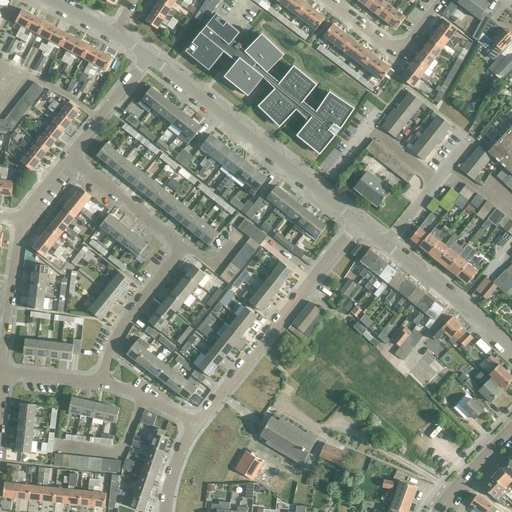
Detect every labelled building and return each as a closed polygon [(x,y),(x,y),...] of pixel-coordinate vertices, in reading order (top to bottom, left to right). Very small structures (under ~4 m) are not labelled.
[(160,0),(153,10),(165,18),(172,8),(160,0)] [(190,4),(184,0),(181,5),(187,9),(190,4)] [(209,17),(220,0),(205,0),(199,11),(209,17)] [(277,0),(277,1),(287,8),(292,0),(277,0)] [(300,0),(292,0),(287,8),(296,15),(305,4),(300,0)] [(381,0),(373,0),(367,8),(377,15),(386,3),(381,0)] [(482,34),(490,19),(491,18),(483,12),(489,5),(482,0),(460,0),(457,4),(481,22),(472,38),(478,42),(482,34)] [(262,1),(259,5),(268,12),(272,8),(262,1)] [(395,10),(386,3),(377,15),(386,22),(395,10)] [(190,4),(186,9),(193,13),(196,8),(190,4)] [(315,11),(305,4),(296,15),(305,23),(315,11)] [(281,15),(272,8),(268,12),(278,20),(281,15)] [(22,10),(15,23),(21,26),(19,32),(24,34),(34,16),(22,10)] [(153,10),(145,22),(156,28),(157,30),(162,23),(167,26),(169,21),(165,18),(153,10)] [(405,18),(395,10),(386,22),(396,30),(405,18)] [(315,11),(305,23),(315,30),(325,18),(315,11)] [(201,33),(188,48),(189,49),(189,48),(194,52),(191,56),(190,56),(204,67),(204,66),(207,63),(212,67),(211,67),(212,67),(224,52),(230,57),(237,62),(224,78),(248,97),(263,78),(274,90),(261,103),(261,104),(262,103),(266,108),(263,111),(262,111),(275,123),(275,122),(278,119),(283,124),(282,124),(283,124),(296,110),(308,122),(299,133),(300,133),(305,137),(302,140),(301,140),(315,151),(315,150),(318,147),(322,151),(323,152),(335,136),(340,130),(341,130),(352,113),(351,113),(346,109),(348,106),(349,106),(349,105),(335,96),(335,97),(332,100),(327,97),(327,96),(316,112),(303,102),(314,89),(314,88),(313,89),(308,85),(311,81),(311,82),(312,81),(299,70),(298,71),(299,71),(296,74),(291,70),(279,83),(267,73),(281,59),(280,58),(280,59),(275,54),(278,51),(279,51),(267,39),(267,40),(264,43),(259,38),(245,52),(241,48),(242,47),(239,44),(238,45),(234,40),(240,33),(216,14),(206,27),(201,33)] [(291,23),(281,15),(278,20),(287,27),(291,23)] [(21,41),(22,41),(25,43),(31,31),(38,35),(45,22),(34,16),(24,34),(21,41)] [(172,17),(169,21),(175,25),(178,21),(172,17)] [(502,31),(490,19),(482,34),(496,47),(488,55),(493,60),(502,51),(501,50),(511,39),(511,37),(509,35),(509,32),(507,30),(504,31),(503,30),(502,31)] [(175,25),(169,21),(167,26),(172,30),(175,25)] [(444,21),(437,31),(456,45),(459,41),(452,36),(457,30),(444,21)] [(45,22),(38,35),(49,41),(56,28),(45,22)] [(300,30),(291,23),(287,27),(297,34),(300,30)] [(333,44),(342,32),(332,24),(323,36),(333,44)] [(175,26),(171,31),(176,35),(180,29),(175,26)] [(49,41),(46,46),(43,52),(47,55),(51,49),(54,44),(60,47),(67,34),(56,28),(49,41)] [(300,30),(297,34),(305,40),(308,36),(300,30)] [(437,31),(430,40),(442,49),(446,44),(460,54),(457,59),(462,61),(467,52),(462,50),(456,45),(437,31)] [(21,41),(24,34),(19,32),(15,38),(21,41)] [(342,32),(333,44),(343,51),(352,39),(342,32)] [(60,47),(66,50),(60,62),(65,64),(72,53),(78,40),(67,34),(60,47)] [(12,39),(5,53),(11,56),(18,42),(12,39)] [(361,46),(352,39),(343,51),(352,58),(361,46)] [(72,53),(65,64),(59,76),(63,79),(76,55),(83,59),(89,46),(78,40),(72,53)] [(442,49),(430,40),(422,50),(435,59),(442,49)] [(462,50),(467,52),(472,43),(467,41),(462,50)] [(43,52),(46,46),(41,43),(38,50),(43,52)] [(324,55),(328,51),(319,45),(316,49),(324,55)] [(100,52),(89,46),(83,59),(89,62),(83,73),(88,76),(91,70),(94,65),(100,52)] [(371,54),(361,46),(352,58),(362,66),(371,54)] [(422,50),(415,59),(427,69),(435,59),(422,50)] [(337,58),(328,51),(324,55),(334,63),(337,58)] [(112,58),(100,52),(94,65),(105,71),(112,58)] [(380,61),(371,54),(362,66),(371,73),(380,61)] [(39,73),(47,59),(41,56),(33,70),(39,73)] [(347,66),(337,58),(334,63),(343,70),(347,66)] [(502,77),(511,66),(511,61),(509,58),(496,72),(502,77)] [(415,59),(408,69),(420,78),(426,83),(430,78),(424,73),(427,69),(415,59)] [(390,69),(380,61),(371,73),(381,81),(390,69)] [(59,65),(53,62),(47,73),(53,76),(59,65)] [(455,62),(451,71),(455,73),(460,64),(455,62)] [(347,66),(343,70),(353,77),(356,73),(347,66)] [(420,78),(408,69),(401,78),(413,88),(420,78)] [(455,73),(451,71),(446,80),(450,82),(455,73)] [(366,80),(356,73),(353,77),(362,85),(366,80)] [(82,74),(79,79),(84,82),(87,76),(82,74)] [(370,74),(366,80),(362,85),(370,91),(376,84),(371,80),(373,77),(370,74)] [(85,81),(80,91),(85,94),(90,84),(85,81)] [(34,83),(31,88),(40,95),(44,90),(34,83)] [(443,94),(448,85),(444,83),(441,88),(438,86),(436,90),(439,92),(443,94)] [(40,95),(31,88),(27,92),(37,99),(40,95)] [(151,88),(138,105),(148,113),(152,108),(162,96),(151,88)] [(27,92),(24,96),(33,104),(37,99),(27,92)] [(443,94),(439,92),(434,101),(438,103),(443,94)] [(409,93),(400,105),(413,115),(419,107),(423,111),(426,107),(409,93)] [(24,96),(20,102),(29,109),(33,104),(24,96)] [(171,104),(162,96),(152,108),(162,116),(171,104)] [(55,100),(51,104),(57,109),(60,104),(55,100)] [(20,102),(16,107),(25,114),(29,109),(20,102)] [(69,103),(61,113),(72,122),(80,111),(69,103)] [(476,103),(468,103),(469,113),(477,113),(476,103)] [(57,109),(51,104),(48,108),(53,113),(57,109)] [(171,104),(162,116),(172,123),(181,112),(171,104)] [(413,115),(400,105),(394,112),(392,111),(389,115),(404,126),(410,119),(415,122),(418,119),(413,115)] [(16,107),(12,111),(21,119),(25,114),(16,107)] [(21,119),(12,111),(9,116),(18,123),(21,119)] [(181,112),(172,123),(182,131),(191,120),(181,112)] [(435,120),(428,128),(443,139),(446,135),(444,134),(451,127),(433,112),(430,116),(435,120)] [(72,122),(61,113),(53,123),(64,131),(72,122)] [(136,128),(141,122),(131,114),(126,120),(136,128)] [(404,126),(389,115),(386,119),(388,120),(381,128),(399,142),(402,138),(397,134),(404,126)] [(9,116),(5,120),(14,127),(18,123),(9,116)] [(5,120),(0,120),(0,132),(10,132),(14,127),(5,120)] [(39,120),(35,124),(41,129),(44,124),(39,120)] [(191,120),(182,131),(192,139),(201,128),(191,120)] [(64,131),(53,123),(45,132),(56,141),(64,131)] [(129,134),(133,130),(125,123),(122,128),(129,134)] [(41,129),(35,124),(32,128),(37,133),(41,129)] [(146,136),(149,132),(142,126),(139,130),(146,136)] [(511,175),(511,174),(511,126),(488,153),(504,168),(509,172),(511,175)] [(443,139),(428,128),(422,136),(417,132),(414,136),(419,139),(432,149),(438,142),(440,143),(443,139)] [(133,130),(129,134),(137,140),(141,136),(133,130)] [(15,131),(11,136),(17,141),(21,136),(15,131)] [(56,141),(45,132),(37,142),(48,151),(56,141)] [(149,132),(146,136),(153,141),(156,137),(149,132)] [(212,156),(222,144),(210,135),(201,147),(212,156)] [(148,149),(151,145),(144,138),(140,142),(148,149)] [(419,139),(413,147),(409,144),(406,147),(423,161),(432,149),(419,139)] [(19,144),(25,149),(28,144),(23,140),(19,144)] [(159,140),(156,144),(158,146),(166,151),(169,147),(162,141),(159,140)] [(373,140),(365,149),(380,161),(387,152),(373,140)] [(48,151),(37,142),(29,152),(40,161),(48,151)] [(25,149),(19,144),(16,148),(21,153),(25,149)] [(106,163),(116,152),(106,144),(97,156),(106,163)] [(222,144),(212,156),(223,165),(233,153),(222,144)] [(151,145),(148,149),(156,155),(159,151),(151,145)] [(479,147),(469,158),(482,169),(489,161),(493,164),(496,161),(479,147)] [(181,164),(189,153),(183,149),(175,159),(181,164)] [(40,161),(29,152),(21,162),(32,171),(40,161)] [(125,159),(116,152),(106,163),(116,171),(125,159)] [(387,152),(380,161),(385,165),(392,155),(387,152)] [(167,164),(170,160),(162,153),(159,157),(167,164)] [(189,153),(181,164),(186,167),(194,157),(189,153)] [(233,153),(223,165),(234,174),(244,161),(233,153)] [(392,155),(385,165),(389,168),(397,159),(392,155)] [(203,167),(208,161),(205,158),(200,165),(203,167)] [(482,169),(469,158),(460,170),(477,184),(480,180),(476,177),(482,169)] [(125,159),(116,171),(125,178),(134,166),(125,159)] [(397,159),(389,168),(394,172),(401,163),(397,159)] [(170,160),(167,164),(175,170),(178,166),(170,160)] [(212,163),(208,161),(203,167),(206,170),(212,163)] [(234,174),(246,183),(255,170),(244,161),(234,174)] [(401,163),(394,172),(398,176),(406,166),(401,163)] [(144,174),(134,166),(125,178),(134,186),(144,174)] [(406,166),(398,176),(403,179),(410,170),(406,166)] [(203,167),(198,174),(201,177),(206,170),(203,167)] [(186,179),(189,175),(181,168),(178,172),(186,179)] [(504,168),(497,177),(496,177),(501,181),(509,172),(504,168)] [(267,179),(255,170),(246,183),(252,188),(249,192),(253,196),(267,179)] [(410,170),(403,179),(408,183),(415,174),(410,170)] [(144,174),(134,186),(144,193),(153,181),(148,177),(149,175),(145,172),(144,174)] [(377,206),(389,190),(367,172),(354,188),(377,206)] [(509,172),(501,181),(505,185),(511,177),(511,174),(511,175),(509,172)] [(7,175),(2,174),(1,180),(0,187),(0,194),(12,196),(14,182),(6,181),(7,175)] [(197,181),(189,175),(186,179),(194,185),(197,181)] [(225,185),(230,179),(227,176),(217,189),(220,192),(224,187),(225,185)] [(230,179),(225,185),(229,188),(234,181),(230,179)] [(162,189),(153,181),(144,193),(153,201),(162,189)] [(174,181),(169,187),(175,192),(180,185),(174,181)] [(204,193),(208,189),(200,183),(197,187),(204,193)] [(462,190),(471,197),(475,192),(466,185),(462,190)] [(224,187),(219,194),(224,198),(230,191),(224,187)] [(286,195),(276,187),(263,203),(267,206),(270,202),(277,207),(286,195)] [(97,210),(87,202),(91,197),(80,188),(73,198),(94,214),(97,210)] [(172,196),(162,189),(153,201),(162,208),(172,196)] [(208,189),(204,193),(212,200),(216,196),(208,189)] [(460,196),(450,189),(447,193),(456,201),(460,196)] [(462,190),(459,194),(458,195),(468,202),(471,197),(462,190)] [(447,193),(443,198),(452,206),(453,204),(454,204),(456,201),(447,193)] [(478,194),(470,203),(477,209),(485,200),(478,194)] [(296,203),(286,195),(277,207),(287,215),(296,203)] [(172,196),(162,208),(172,216),(181,204),(172,196)] [(456,201),(454,204),(461,210),(467,202),(460,196),(456,201)] [(99,218),(94,214),(73,198),(65,208),(76,217),(80,211),(95,223),(99,218)] [(224,209),(227,204),(219,198),(216,202),(224,209)] [(443,198),(439,203),(438,204),(447,212),(452,206),(443,198)] [(433,199),(426,208),(431,213),(438,204),(439,203),(433,199)] [(246,215),(254,204),(248,200),(240,210),(246,215)] [(487,201),(476,215),(483,221),(494,207),(487,201)] [(296,203),(287,215),(297,223),(306,211),(296,203)] [(190,211),(181,204),(172,216),(181,223),(190,211)] [(227,204),(224,209),(232,215),(235,211),(227,204)] [(255,215),(260,209),(254,204),(246,215),(251,219),(255,215)] [(469,205),(465,210),(470,214),(475,209),(469,205)] [(76,217),(65,208),(57,218),(68,227),(76,217)] [(489,218),(481,227),(486,231),(492,223),(496,227),(498,225),(506,216),(496,208),(489,218)] [(200,219),(190,211),(181,223),(190,231),(200,219)] [(297,223),(294,226),(303,234),(304,233),(305,233),(316,219),(306,211),(297,223)] [(419,247),(428,236),(421,231),(423,228),(425,229),(434,217),(430,214),(418,229),(417,228),(412,233),(414,235),(410,240),(419,247)] [(110,234),(120,222),(110,215),(100,227),(110,234)] [(510,219),(506,216),(498,225),(503,229),(510,219)] [(57,218),(49,228),(60,237),(65,230),(75,238),(77,234),(72,230),(68,227),(57,218)] [(209,226),(200,219),(190,231),(200,238),(209,226)] [(243,232),(250,223),(245,219),(238,228),(243,232)] [(315,241),(326,227),(316,219),(305,233),(315,241)] [(511,220),(510,219),(503,229),(507,232),(511,226),(511,220)] [(129,230),(120,222),(110,234),(119,242),(129,230)] [(271,228),(264,222),(260,227),(268,232),(271,228)] [(250,223),(243,232),(248,236),(252,232),(256,227),(250,223)] [(72,230),(77,234),(81,230),(76,226),(72,230)] [(209,226),(200,238),(209,246),(219,234),(209,226)] [(267,236),(256,227),(252,232),(263,241),(267,236)] [(60,237),(49,228),(41,237),(52,246),(57,250),(62,254),(65,250),(55,242),(60,237)] [(427,237),(419,247),(420,248),(419,250),(423,252),(425,252),(429,255),(439,241),(447,231),(442,228),(439,232),(434,228),(430,234),(428,236),(427,237)] [(138,237),(129,230),(119,242),(128,249),(138,237)] [(263,241),(252,232),(248,236),(250,238),(259,245),(263,241)] [(281,243),(284,238),(277,232),(274,237),(281,243)] [(505,233),(497,243),(502,247),(510,238),(505,233)] [(439,241),(429,255),(429,257),(433,260),(434,259),(438,262),(449,249),(458,237),(454,234),(445,246),(439,241)] [(44,256),(52,247),(52,246),(41,237),(33,248),(44,256)] [(138,237),(128,249),(138,257),(140,255),(145,259),(154,248),(148,243),(147,245),(138,237)] [(259,245),(250,238),(246,243),(256,250),(259,245)] [(284,238),(281,243),(291,251),(294,246),(284,238)] [(97,250),(100,246),(96,242),(92,239),(89,243),(97,250)] [(443,256),(438,262),(439,263),(439,265),(442,267),(444,266),(448,270),(467,245),(463,243),(460,247),(454,242),(449,249),(443,256)] [(246,243),(243,247),(252,255),(256,250),(246,243)] [(296,244),(294,246),(291,251),(301,258),(305,252),(296,244)] [(370,270),(380,257),(376,253),(376,251),(373,249),(371,250),(370,248),(367,252),(363,248),(362,248),(357,244),(350,254),(365,267),(363,269),(364,270),(359,276),(363,279),(370,270)] [(476,253),(467,245),(448,270),(448,272),(451,275),(453,274),(457,277),(468,264),(467,263),(476,253)] [(78,254),(82,257),(84,254),(88,249),(84,246),(78,254)] [(100,246),(97,250),(105,256),(108,252),(100,246)] [(252,255),(243,247),(239,252),(248,260),(252,255)] [(57,250),(56,250),(53,254),(56,256),(58,259),(60,256),(62,254),(57,250)] [(255,257),(259,261),(265,254),(261,250),(255,257)] [(239,252),(235,257),(244,265),(248,260),(239,252)] [(82,257),(78,254),(72,262),(76,265),(82,257)] [(116,265),(119,261),(111,254),(108,258),(116,265)] [(244,265),(235,257),(231,262),(240,270),(244,265)] [(259,261),(255,257),(249,265),(253,268),(259,261)] [(380,257),(370,270),(374,274),(373,276),(374,277),(365,288),(368,291),(379,278),(389,264),(386,261),(385,259),(383,257),(381,257),(380,257)] [(468,264),(457,277),(457,279),(461,282),(462,281),(467,285),(485,263),(480,259),(474,267),(473,266),(472,267),(468,264)] [(274,272),(286,282),(293,272),(279,260),(275,265),(275,264),(271,270),(274,272)] [(119,261),(116,265),(124,271),(127,267),(119,261)] [(240,270),(231,262),(227,267),(236,275),(240,270)] [(382,285),(374,296),(377,298),(381,293),(388,285),(398,271),(395,268),(395,266),(392,264),(390,265),(389,264),(379,278),(383,281),(381,284),(382,285)] [(33,272),(31,284),(46,286),(48,274),(48,273),(48,268),(47,266),(34,265),(33,272)] [(210,279),(206,276),(194,266),(187,275),(199,284),(203,287),(210,279)] [(227,267),(223,272),(233,279),(236,275),(227,267)] [(239,277),(243,281),(248,273),(244,270),(239,277)] [(506,270),(499,277),(511,289),(511,288),(511,276),(506,271),(506,270)] [(398,271),(388,285),(392,288),(390,292),(391,293),(385,300),(385,301),(388,303),(397,292),(408,279),(404,276),(404,274),(401,271),(399,272),(398,271)] [(233,279),(223,272),(220,277),(229,284),(233,279)] [(274,272),(266,282),(278,292),(286,282),(274,272)] [(119,273),(112,282),(124,292),(131,282),(119,273)] [(199,284),(187,275),(179,284),(191,294),(199,284)] [(243,281),(239,277),(233,285),(237,288),(243,281)] [(408,279),(397,292),(402,296),(401,298),(402,299),(395,307),(399,310),(407,300),(417,286),(414,284),(414,281),(411,279),(409,280),(408,279)] [(347,298),(357,285),(349,280),(340,292),(347,298)] [(486,300),(497,287),(490,281),(480,294),(486,300)] [(124,292),(112,282),(104,292),(116,301),(124,292)] [(266,282),(258,292),(270,302),(278,292),(266,282)] [(46,286),(31,284),(29,296),(45,298),(46,286)] [(179,284),(172,294),(184,303),(189,307),(195,299),(190,295),(191,294),(179,284)] [(416,307),(427,294),(424,291),(423,289),(421,287),(419,288),(417,286),(407,300),(411,304),(410,305),(411,306),(406,312),(410,315),(416,307)] [(219,289),(213,296),(217,300),(223,292),(219,289)] [(116,301),(104,292),(97,301),(109,311),(116,301)] [(270,302),(258,292),(253,298),(246,292),(242,297),(261,312),(270,302)] [(172,294),(164,303),(176,312),(184,303),(172,294)] [(420,315),(413,323),(417,326),(426,315),(436,301),(433,299),(432,296),(430,294),(428,295),(427,294),(416,307),(421,311),(419,314),(420,315)] [(219,302),(223,306),(229,299),(225,295),(219,302)] [(45,298),(29,296),(28,308),(43,310),(45,298)] [(217,300),(213,296),(207,304),(211,307),(217,300)] [(346,300),(341,306),(347,311),(352,305),(346,300)] [(109,311),(97,301),(89,311),(101,320),(109,311)] [(426,315),(430,319),(429,320),(430,321),(425,327),(429,330),(445,309),(442,306),(442,304),(439,302),(437,302),(436,301),(426,315)] [(223,306),(219,302),(213,310),(217,313),(223,306)] [(176,312),(164,303),(157,312),(169,322),(176,312)] [(307,344),(326,312),(321,307),(318,310),(310,303),(288,329),(307,344)] [(198,315),(202,319),(208,311),(204,307),(198,315)] [(246,308),(238,317),(250,327),(257,317),(246,308)] [(350,313),(356,318),(361,312),(355,308),(350,313)] [(169,322),(157,312),(149,322),(166,336),(169,332),(163,328),(169,322)] [(202,319),(198,315),(192,323),(196,326),(202,319)] [(203,322),(207,326),(213,318),(209,315),(203,322)] [(250,327),(238,317),(230,327),(242,337),(250,327)] [(453,346),(458,341),(467,332),(452,318),(441,329),(441,330),(433,338),(436,342),(445,334),(451,339),(448,342),(453,346)] [(207,326),(203,322),(197,330),(201,333),(207,326)] [(353,326),(353,327),(361,335),(365,331),(357,323),(356,323),(353,326)] [(217,334),(221,338),(233,347),(242,337),(230,327),(229,328),(225,324),(217,334)] [(183,334),(187,337),(193,329),(189,326),(183,334)] [(144,332),(154,340),(159,334),(149,327),(144,332)] [(365,331),(361,335),(370,343),(373,339),(365,331)] [(414,331),(411,334),(420,341),(422,337),(414,331)] [(380,332),(377,336),(382,340),(385,336),(380,332)] [(401,332),(393,343),(400,348),(401,347),(405,342),(408,338),(409,337),(408,337),(402,332),(401,332)] [(467,332),(458,341),(465,348),(473,339),(467,332)] [(187,337),(183,334),(177,342),(181,345),(187,337)] [(409,337),(408,338),(416,345),(420,341),(411,334),(409,337)] [(165,346),(169,342),(161,336),(158,341),(165,346)] [(187,343),(191,346),(197,339),(193,336),(187,343)] [(137,363),(147,351),(150,346),(139,338),(127,355),(137,363)] [(233,347),(221,338),(214,347),(226,357),(233,347)] [(408,338),(405,342),(413,349),(416,345),(408,338)] [(370,343),(369,343),(375,348),(379,344),(374,339),(373,339),(370,343)] [(481,339),(476,344),(479,347),(484,342),(481,339)] [(36,356),(38,341),(25,340),(24,355),(36,356)] [(49,343),(38,341),(36,356),(48,357),(49,343)] [(169,342),(165,346),(172,352),(176,348),(169,342)] [(405,342),(401,347),(410,353),(413,349),(405,342)] [(49,343),(48,357),(59,359),(61,344),(49,343)] [(191,346),(187,343),(181,350),(185,353),(191,346)] [(61,344),(59,359),(72,360),(73,346),(61,344)] [(226,357),(214,347),(206,357),(218,366),(226,357)] [(400,348),(398,351),(406,357),(410,353),(401,347),(400,348)] [(157,358),(147,351),(137,363),(147,370),(157,358)] [(398,351),(395,355),(403,362),(406,357),(398,351)] [(157,358),(147,370),(157,378),(167,366),(162,362),(165,358),(159,354),(157,358)] [(182,366),(185,362),(178,356),(175,360),(182,366)] [(218,366),(206,357),(197,368),(209,377),(218,366)] [(489,375),(491,377),(499,385),(504,390),(505,388),(506,389),(510,385),(509,384),(511,381),(511,377),(490,357),(487,361),(492,366),(491,367),(494,371),(489,375)] [(185,362),(182,366),(189,372),(192,367),(185,362)] [(177,374),(167,366),(157,378),(167,386),(177,374)] [(195,370),(191,376),(201,383),(205,378),(195,370)] [(479,392),(490,403),(501,393),(496,388),(499,385),(491,377),(488,380),(480,373),(476,378),(484,387),(479,392)] [(187,381),(177,374),(167,386),(177,394),(187,381)] [(463,374),(458,378),(464,384),(469,380),(463,374)] [(473,393),(478,389),(469,380),(464,384),(473,393)] [(187,381),(177,394),(187,401),(196,389),(187,381)] [(195,393),(190,400),(197,405),(202,398),(195,393)] [(80,415),(84,400),(72,397),(68,412),(80,415)] [(459,405),(454,409),(465,420),(469,416),(474,420),(483,411),(472,400),(469,397),(466,397),(459,405)] [(84,400),(80,415),(92,418),(95,403),(84,400)] [(93,418),(91,424),(102,426),(104,421),(107,406),(95,403),(92,418),(93,418)] [(20,416),(35,418),(36,406),(21,404),(20,416)] [(119,409),(107,406),(104,421),(116,423),(119,409)] [(35,418),(20,416),(18,428),(33,430),(35,418)] [(155,421),(142,416),(140,422),(153,427),(155,421)] [(302,466),(318,439),(307,432),(306,434),(275,416),(273,419),(271,418),(260,436),(262,437),(260,440),(302,466)] [(144,444),(150,447),(165,451),(169,439),(163,437),(165,431),(152,427),(150,433),(154,435),(152,441),(135,435),(133,441),(142,444),(144,444)] [(33,430),(18,428),(17,440),(32,441),(33,430)] [(32,441),(17,440),(16,452),(30,454),(32,441)] [(142,444),(133,441),(131,446),(140,449),(142,444)] [(341,466),(346,453),(325,445),(319,457),(341,466)] [(165,451),(150,447),(146,458),(161,463),(165,451)] [(253,481),(264,463),(253,457),(246,452),(235,470),(253,481)] [(62,466),(63,454),(55,454),(54,465),(62,466)] [(133,468),(142,471),(156,476),(161,463),(146,458),(144,466),(126,459),(124,464),(133,468)] [(511,461),(509,459),(501,468),(511,479),(511,461)] [(16,498),(18,472),(19,465),(7,464),(6,471),(13,471),(12,484),(4,483),(2,497),(16,498)] [(131,473),(133,468),(124,464),(122,469),(131,473)] [(511,479),(501,468),(492,477),(504,489),(511,482),(511,483),(511,486),(511,487),(511,479)] [(156,476),(142,471),(138,482),(152,487),(156,476)] [(18,472),(16,498),(28,500),(30,486),(22,485),(23,472),(18,472)] [(313,487),(315,474),(308,473),(306,486),(313,487)] [(37,486),(30,486),(28,500),(41,501),(44,475),(38,474),(37,486)] [(67,490),(66,504),(79,505),(80,491),(73,490),(73,486),(76,486),(77,475),(69,474),(69,477),(68,484),(67,490)] [(49,475),(44,475),(41,501),(54,502),(55,488),(47,488),(49,475)] [(511,497),(504,489),(492,477),(482,487),(501,505),(502,506),(507,500),(510,503),(511,503),(511,504),(511,497)] [(87,492),(80,491),(79,505),(91,506),(94,480),(89,479),(87,492)] [(99,480),(94,480),(91,506),(104,508),(105,494),(98,493),(99,480)] [(398,511),(408,511),(418,488),(400,481),(395,496),(387,493),(382,504),(391,507),(390,509),(395,511),(398,511)] [(393,490),(394,483),(384,481),(383,488),(393,490)] [(138,482),(134,494),(148,499),(152,487),(138,482)] [(114,509),(116,489),(110,487),(108,509),(114,509)] [(66,504),(67,490),(55,488),(54,502),(66,504)] [(122,497),(120,504),(129,507),(143,511),(148,499),(134,494),(133,495),(124,491),(122,497)] [(477,496),(470,505),(479,511),(495,511),(497,510),(492,507),(477,496)] [(212,504),(210,511),(229,511),(230,503),(219,502),(218,505),(212,504)]
